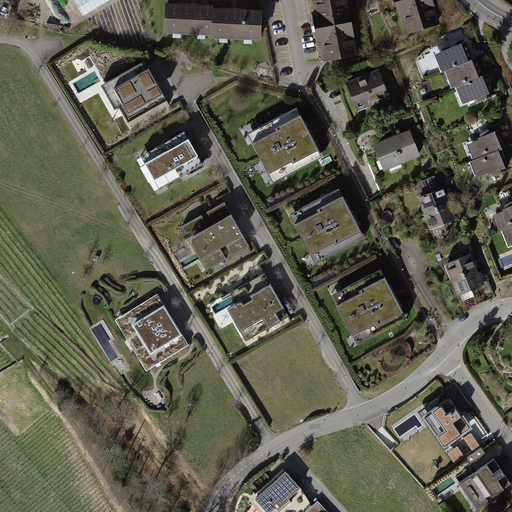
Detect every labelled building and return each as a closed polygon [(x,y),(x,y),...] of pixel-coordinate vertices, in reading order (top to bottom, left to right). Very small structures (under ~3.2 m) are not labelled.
[(110,0),(74,0),(83,16),(110,0)] [(323,60),(356,54),(346,0),(311,0),(314,12),(311,13),(317,46),(320,45),(323,60)] [(406,33),(439,24),(431,0),(393,0),(398,19),(402,18),(406,33)] [(214,10),(215,7),(166,5),(165,31),(212,33),(213,10),(214,10)] [(212,36),(260,38),(261,12),(214,10),(213,10),(212,33),(212,36)] [(462,44),(434,56),(441,73),(445,71),(469,62),(462,44)] [(149,59),(98,85),(124,135),(174,109),(149,59)] [(469,62),(445,71),(453,90),(456,88),(481,79),(474,60),(469,62)] [(358,110),(392,97),(380,69),(347,83),(358,110)] [(481,79),(456,88),(464,106),(491,94),(484,77),(481,79)] [(298,109),(248,135),(273,185),(323,159),(298,109)] [(191,127),(141,153),(166,202),(216,177),(191,127)] [(382,170),(419,155),(409,131),(372,147),(382,170)] [(496,132),(468,144),(476,161),(500,151),(503,149),(496,132)] [(508,168),(500,151),(476,161),(469,164),(477,181),(508,168)] [(440,190),(434,176),(420,182),(426,195),(421,197),(428,213),(450,203),(443,188),(440,190)] [(340,187),(289,213),(315,263),(365,237),(340,187)] [(228,201),(178,227),(203,276),(254,251),(228,201)] [(444,224),(456,219),(450,203),(428,213),(438,238),(438,239),(439,241),(441,238),(443,240),(448,234),(448,233),(448,232),(447,230),(444,224)] [(511,207),(494,215),(501,233),(504,231),(511,227),(511,207)] [(470,253),(447,263),(454,279),(477,269),(470,253)] [(477,269),(454,279),(460,294),(483,285),(477,269)] [(382,270),(331,295),(357,345),(407,319),(382,270)] [(287,318),(262,274),(219,297),(244,342),(287,318)] [(159,293),(115,319),(148,374),(192,348),(159,293)] [(441,397),(421,418),(431,427),(437,421),(458,442),(476,425),(451,400),(447,403),(441,397)] [(491,460),(457,485),(473,508),(507,483),(491,460)] [(275,511),(301,488),(284,469),(251,500),(262,511),(275,511)]
